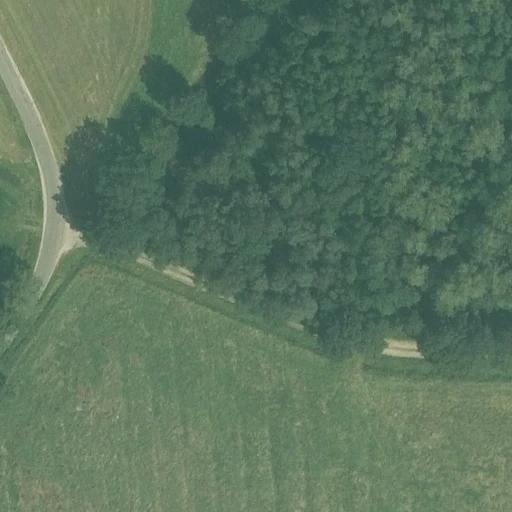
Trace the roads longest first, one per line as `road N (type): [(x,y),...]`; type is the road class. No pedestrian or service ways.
road 1 (track): [(511,355),(384,346),(332,333),(56,229)]
road 2 (unclassified): [(0,347),(38,283),(56,229),(42,147),(0,57)]
